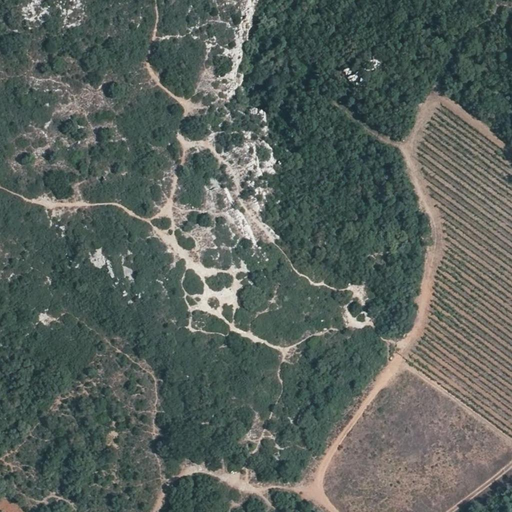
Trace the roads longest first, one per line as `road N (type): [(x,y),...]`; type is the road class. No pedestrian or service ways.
road 1 (track): [(330,511),(315,493),(321,469),(408,349)]
road 2 (track): [(315,493),(250,488),(195,469),(175,478),(154,511)]
road 3 (track): [(408,349),(511,447)]
